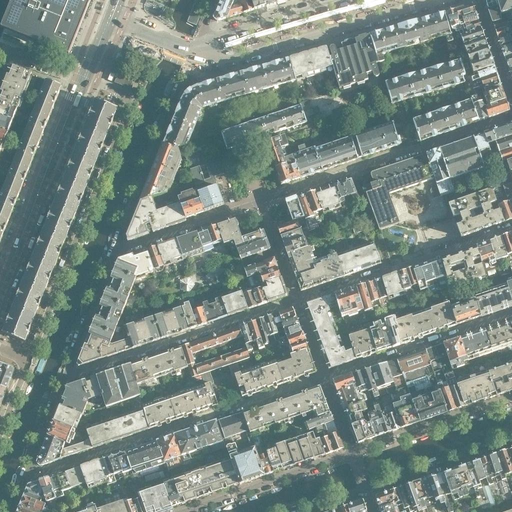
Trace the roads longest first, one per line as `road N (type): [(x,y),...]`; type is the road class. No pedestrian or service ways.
road 1 (residential): [(115,248),(511,114)]
road 2 (residential): [(81,85),(127,102),(28,359)]
road 3 (residential): [(26,473),(323,375)]
road 4 (residential): [(193,54),(237,58),(433,0)]
road 5 (residential): [(295,300),(66,373)]
road 6 (residential): [(511,225),(295,300)]
road 7 (residential): [(115,248),(193,54)]
road 8 (residential): [(323,375),(511,311)]
road 9 (residential): [(352,452),(182,511)]
road 10 (residential): [(511,397),(352,452)]
road 11 (residential): [(340,0),(228,32),(193,54)]
road 12 (residential): [(366,493),(511,443)]
road 13 (residential): [(66,373),(115,248)]
road 14 (unclassified): [(37,197),(81,85)]
